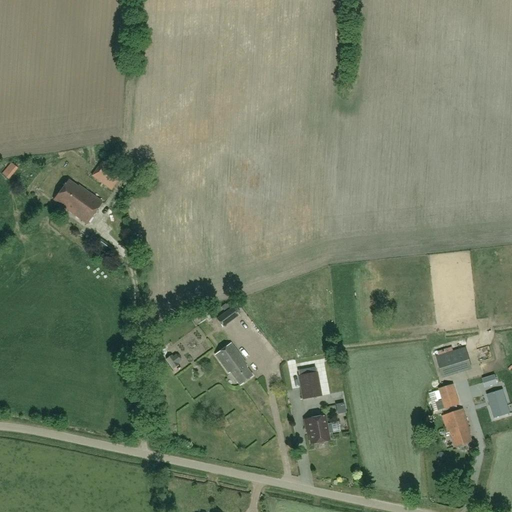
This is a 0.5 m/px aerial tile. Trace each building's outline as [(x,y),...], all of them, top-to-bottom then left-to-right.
[(102,161),(91,176),(111,190),(122,175),(102,161)] [(54,200),(70,212),(87,224),(103,202),(79,185),(78,187),(68,180),(54,200)] [(120,191),(127,186),(124,181),(117,186),(120,191)] [(110,246),(104,253),(109,257),(115,250),(110,246)] [(223,327),(239,315),(232,307),(217,319),(223,327)] [(245,362),(231,343),(215,355),(229,374),(230,373),(240,386),(253,377),(243,363),(245,362)] [(436,356),(442,376),(471,367),(465,348),(436,356)] [(166,359),(173,369),(178,366),(171,356),(166,359)] [(321,396),(317,373),(299,376),(303,399),(321,396)] [(450,386),(439,389),(444,408),(456,405),(450,386)] [(503,389),(487,394),(494,418),(510,413),(503,389)] [(336,405),(338,414),(345,412),(344,404),(336,405)] [(456,446),(472,441),(469,434),(470,433),(463,409),(443,416),(448,431),(450,430),(456,446)] [(325,416),(304,420),(306,429),(308,429),(311,444),(329,440),(328,434),(333,433),(331,423),(326,424),(325,416)]
